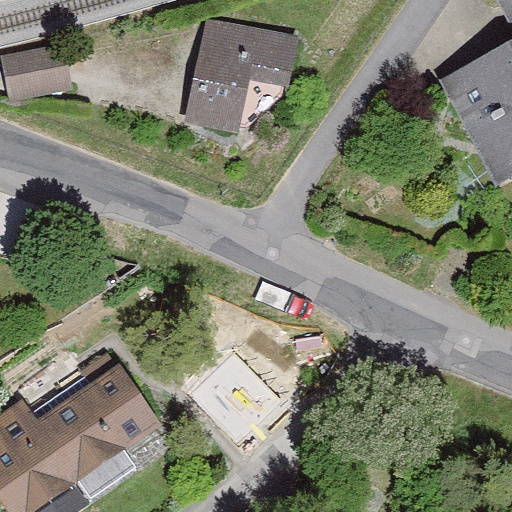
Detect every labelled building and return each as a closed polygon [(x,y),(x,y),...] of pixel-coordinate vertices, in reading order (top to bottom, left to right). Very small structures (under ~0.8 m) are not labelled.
[(511,4),(506,7),(511,19),(511,65),(458,91),(501,181),(511,176),(511,4)] [(294,50),(215,36),(199,124),(232,131),(242,80),(287,89),(294,50)] [(61,54),(7,64),(14,101),(68,91),(61,54)] [(275,357),(231,398),(264,434),(308,393),(275,357)] [(24,421),(0,436),(0,489),(15,511),(35,511),(153,434),(120,384),(37,440),(24,421)]
